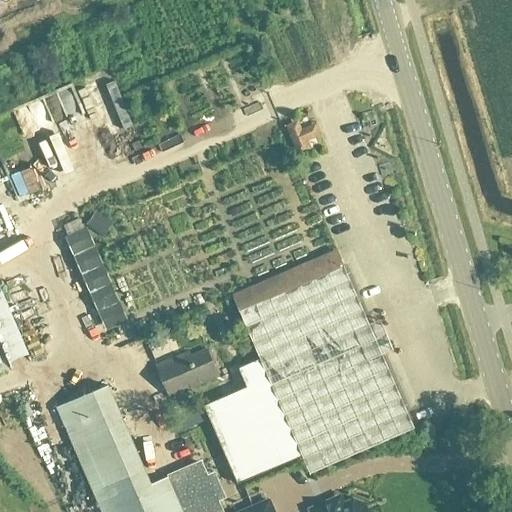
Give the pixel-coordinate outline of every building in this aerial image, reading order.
[(395,198),(381,204),(385,215),(399,210),(395,198)] [(368,325),(344,266),(239,312),(263,361),(240,372),(249,392),(207,410),(239,484),(303,459),(310,474),(414,429),(381,354),(394,349),(382,320),(368,325)] [(156,367),(170,398),(218,377),(206,350),(190,357),(189,352),(156,367)] [(83,368),(65,371),(67,387),(85,384),(83,368)] [(100,508),(153,485),(110,385),(57,408),(100,508)] [(208,480),(201,464),(153,485),(100,508),(101,511),(221,511),(216,499),(220,497),(221,499),(222,498),(212,477),(211,477),(212,479),(208,480)] [(304,472),(289,479),(296,495),(312,487),(304,472)] [(274,511),(269,498),(236,511),(274,511)] [(311,511),(364,511),(362,507),(353,503),(342,507),(339,499),(312,511),(311,511)]
